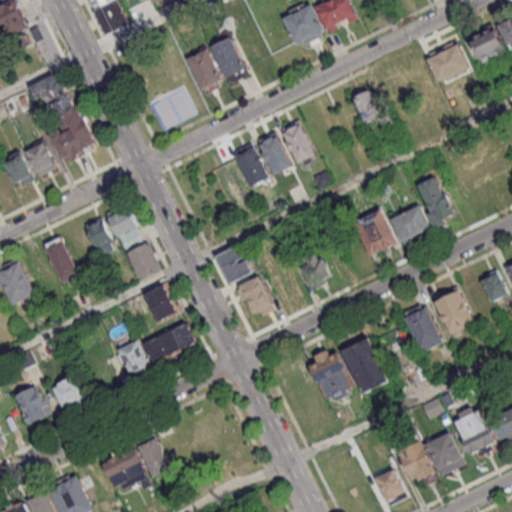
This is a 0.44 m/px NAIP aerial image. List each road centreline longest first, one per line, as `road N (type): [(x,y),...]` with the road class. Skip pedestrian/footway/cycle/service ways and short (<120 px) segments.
road 1 (residential): [(511,224),(0,478)]
road 2 (tertiary): [(58,0),(311,511)]
road 3 (residential): [(477,0),(0,235)]
